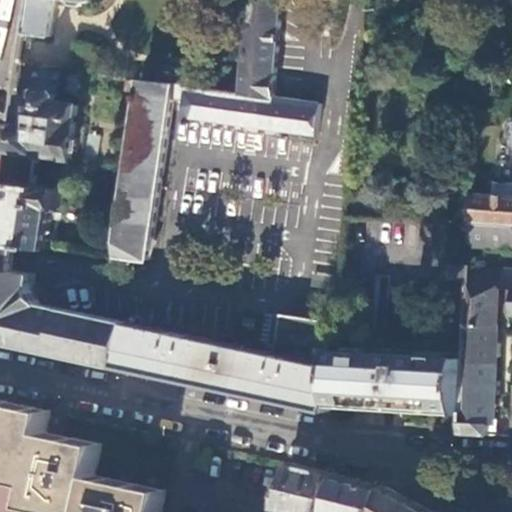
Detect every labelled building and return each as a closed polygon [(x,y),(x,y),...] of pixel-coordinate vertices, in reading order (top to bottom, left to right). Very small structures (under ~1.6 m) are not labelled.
[(30,0),(26,32),(52,36),(56,0),(65,0),(70,4),(82,6),(88,1),(88,0),(30,0)] [(251,0),(243,91),(146,79),(121,258),(137,261),(138,257),(152,259),(175,98),(188,99),(187,107),(194,117),(321,134),(324,103),(277,96),(284,0),(251,0)] [(431,38),(431,47),(448,47),(448,38),(431,38)] [(104,73),(107,47),(77,43),(73,69),(84,70),(104,73)] [(73,69),(45,65),(41,99),(26,97),(23,122),(14,121),(6,182),(40,186),(44,154),(74,158),(82,104),(60,101),(61,92),(80,95),(84,70),(73,69)] [(511,119),(511,132),(511,143),(508,144),(509,162),(511,161),(511,181),(494,181),(494,194),(475,193),(474,221),(511,223),(511,119)] [(0,231),(0,240),(3,241),(24,244),(50,247),(55,207),(61,209),(64,189),(40,186),(6,182),(0,231)] [(376,190),(354,188),(352,216),(358,216),(374,217),(376,190)] [(444,308),(450,220),(449,220),(374,217),(358,216),(352,303),(380,305),(382,279),(394,281),(392,305),(444,308)] [(511,223),(474,221),(473,240),(477,247),(511,249),(511,223)] [(1,253),(0,260),(0,268),(16,270),(20,271),(22,256),(24,244),(3,241),(1,253)] [(472,267),(451,266),(451,278),(472,279),(472,267)] [(511,269),(472,267),(472,279),(471,284),(503,285),(508,286),(511,285),(511,269)] [(337,411),(338,407),(342,352),(344,323),(289,316),(284,353),(151,325),(45,303),(37,291),(39,273),(20,271),(16,270),(0,268),(0,330),(1,331),(4,334),(6,334),(7,334),(6,340),(139,368),(158,372),(268,396),(337,411)] [(503,285),(471,284),(469,359),(468,414),(467,432),(500,434),(500,419),(493,418),(494,394),(501,394),(502,381),(495,381),(496,356),(502,356),(502,342),(496,342),(497,295),(502,294),(503,285)] [(342,352),(338,407),(468,414),(469,359),(342,352)] [(0,400),(0,478),(11,480),(35,485),(32,507),(58,511),(165,511),(169,490),(98,475),(104,444),(48,432),(51,411),(0,400)] [(331,511),(341,473),(296,462),(285,505),(311,511),(331,511)] [(381,511),(389,486),(341,473),(331,511),(381,511)] [(436,511),(389,486),(381,511),(436,511)]
